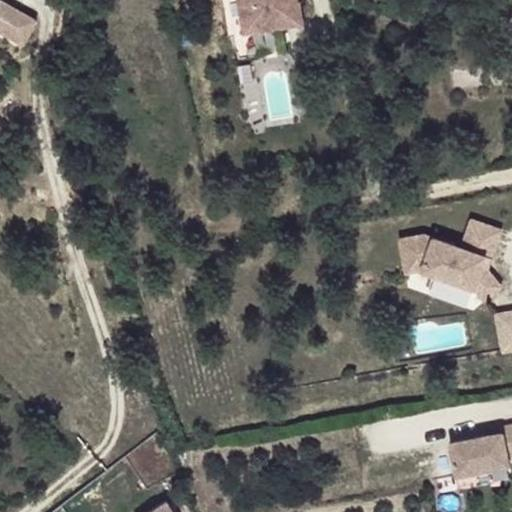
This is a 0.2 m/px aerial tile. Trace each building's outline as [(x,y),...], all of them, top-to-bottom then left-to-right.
[(303,24),(299,0),(238,0),(244,33),(303,24)] [(0,3),(0,35),(24,51),(38,24),(0,3)] [(481,266),(485,256),(490,258),(501,229),(471,218),(461,246),(424,233),(399,238),(406,273),(421,269),(474,288),(485,301),(502,286),(487,268),(481,266)] [(487,268),(490,258),(485,256),(481,266),(487,268)] [(511,307),(492,313),(503,354),(511,351),(511,307)] [(511,457),(511,425),(501,427),(501,432),(490,434),(449,442),(456,476),(509,465),(508,459),(511,457)] [(174,511),(167,499),(146,511),(174,511)]
